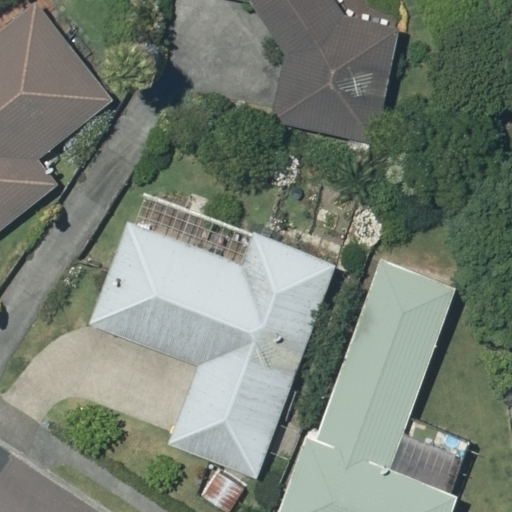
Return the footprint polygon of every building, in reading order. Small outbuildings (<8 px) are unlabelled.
[(241,0),(245,1),(280,54),(265,122),(369,144),(393,31),(335,18),(322,0),(241,0)] [(0,228),(49,188),(30,164),(104,103),(27,7),(0,29),(0,228)] [(366,144),(345,140),(341,159),(362,163),(366,144)] [(192,367),(161,447),(249,480),(329,267),(137,195),(126,225),(121,223),(82,327),(192,367)] [(384,473),(446,290),(373,264),(309,440),(300,437),(272,511),(445,511),(450,500),(384,473)] [(212,474),(196,497),(217,511),(221,511),(236,491),(212,474)]
